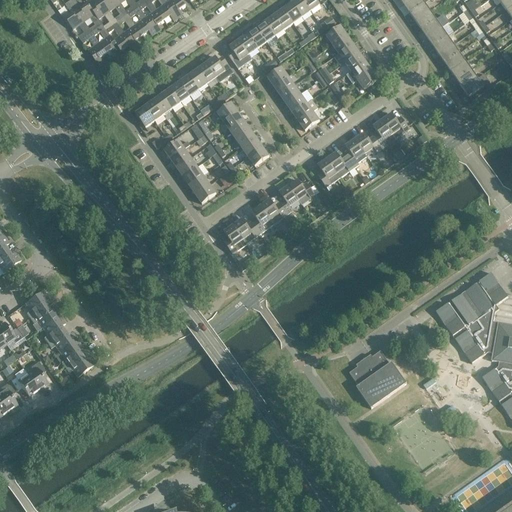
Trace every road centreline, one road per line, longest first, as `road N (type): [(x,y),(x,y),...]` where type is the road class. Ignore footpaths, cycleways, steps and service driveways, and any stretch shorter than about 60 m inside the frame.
road 1 (residential): [(400,85),(203,227),(141,141)]
road 2 (secondary): [(327,511),(151,264)]
road 3 (residential): [(511,215),(418,80)]
road 4 (secondary): [(41,151),(151,264)]
road 5 (secondary): [(151,264),(57,139)]
road 6 (residential): [(132,82),(249,0)]
